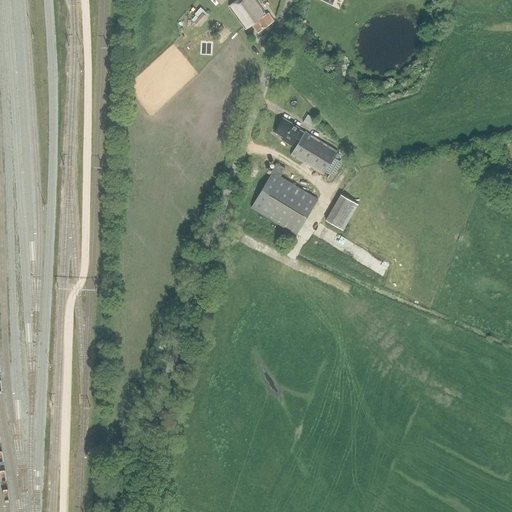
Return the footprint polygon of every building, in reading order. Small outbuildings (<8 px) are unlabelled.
[(265,14),(255,0),(237,0),(229,6),(245,29),(252,25),(258,33),(274,21),(268,13),(265,14)] [(195,16),(192,20),(198,26),(206,17),(202,14),(204,11),(200,8),(194,15),(195,16)] [(317,121),(308,115),(303,122),(313,128),(317,121)] [(327,171),(333,175),(342,161),(335,157),(338,153),(306,133),(305,132),(304,134),(298,131),(299,129),(283,118),(277,127),(276,127),(273,133),(276,135),(277,134),(283,138),(282,141),(295,149),(291,156),(324,176),(327,171)] [(251,207),(298,236),(319,200),(281,177),(286,169),(276,163),(271,172),(272,173),(251,207)] [(353,179),(356,189),(386,182),(384,172),(353,179)] [(357,205),(340,195),(325,220),(342,230),(357,205)]
